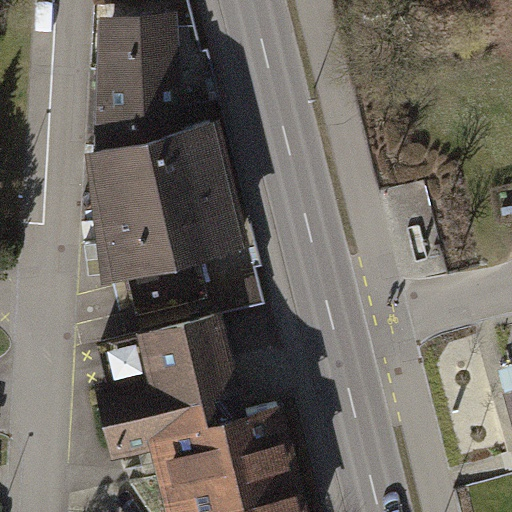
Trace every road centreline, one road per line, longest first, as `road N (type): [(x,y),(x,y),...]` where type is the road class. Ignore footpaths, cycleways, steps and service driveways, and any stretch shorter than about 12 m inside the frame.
road 1 (primary): [(256,0),(381,511)]
road 2 (residential): [(59,285),(63,0)]
road 3 (residential): [(48,511),(59,285)]
